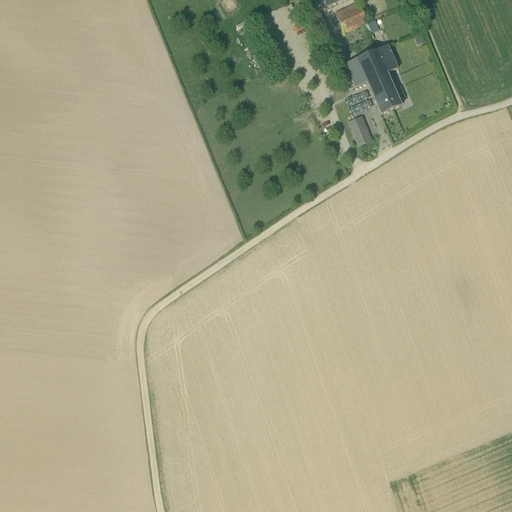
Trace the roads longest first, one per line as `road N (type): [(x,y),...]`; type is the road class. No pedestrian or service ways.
road 1 (track): [(162,511),(144,394),(144,325),(169,299),(376,161)]
road 2 (unclassified): [(376,161),(449,119),(511,101)]
road 3 (track): [(462,115),(416,0)]
